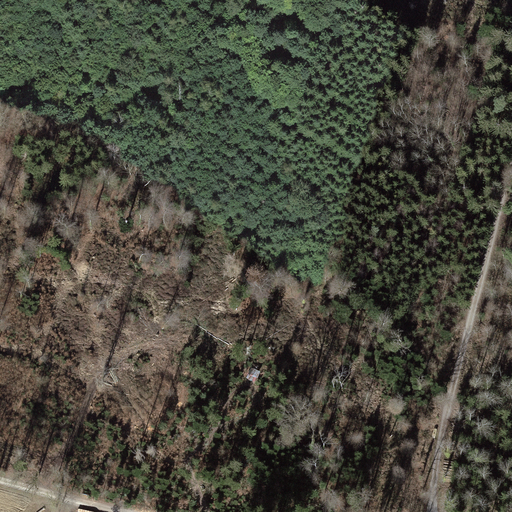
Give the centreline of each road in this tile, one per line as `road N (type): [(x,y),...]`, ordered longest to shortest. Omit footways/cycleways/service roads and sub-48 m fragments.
road 1 (track): [(431,511),(511,184)]
road 2 (track): [(128,511),(0,480)]
